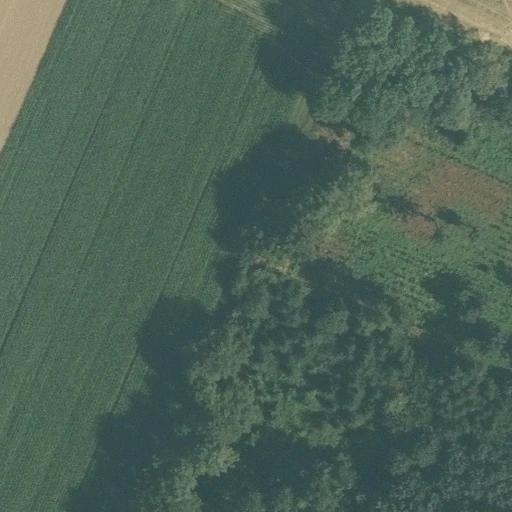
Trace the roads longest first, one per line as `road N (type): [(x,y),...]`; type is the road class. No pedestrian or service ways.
road 1 (track): [(135,511),(347,0)]
road 2 (track): [(511,75),(346,0)]
